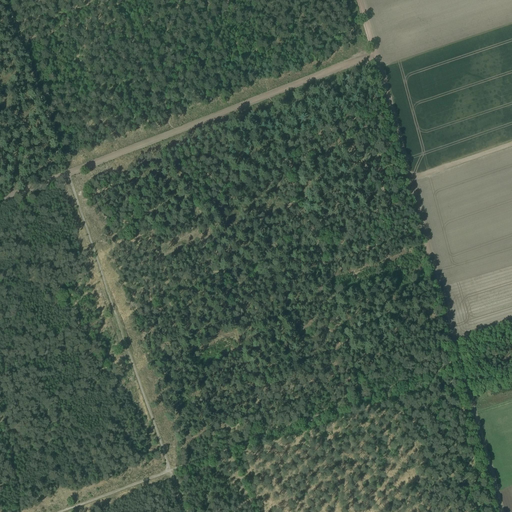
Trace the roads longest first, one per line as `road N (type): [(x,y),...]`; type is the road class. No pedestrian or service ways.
road 1 (track): [(7,0),(169,470)]
road 2 (track): [(61,511),(361,396)]
road 3 (track): [(361,396),(274,92)]
road 4 (track): [(511,144),(411,177),(375,51)]
road 5 (track): [(461,359),(411,177)]
road 6 (track): [(0,200),(174,132)]
road 7 (track): [(503,511),(461,359)]
road 8 (track): [(174,132),(134,0)]
road 9 (track): [(0,390),(20,511)]
